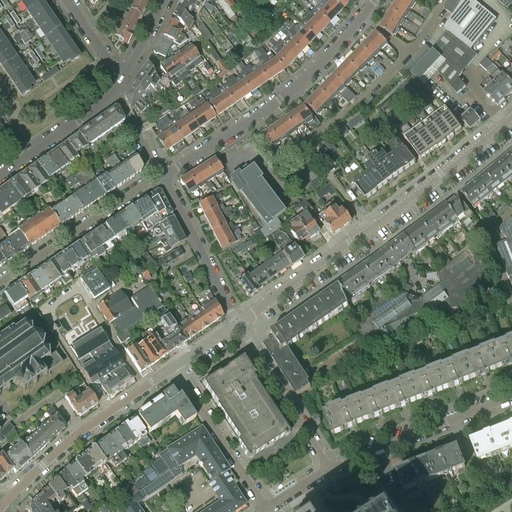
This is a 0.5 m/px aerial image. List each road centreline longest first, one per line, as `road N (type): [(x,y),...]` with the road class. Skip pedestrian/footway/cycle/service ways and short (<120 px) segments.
road 1 (residential): [(235,324),(511,117)]
road 2 (residential): [(162,175),(306,78),(375,0)]
road 3 (residential): [(1,507),(75,436),(174,366)]
road 4 (residential): [(330,469),(511,397)]
road 5 (residential): [(0,283),(162,175)]
road 6 (residential): [(330,469),(235,324)]
road 7 (residential): [(174,366),(266,510)]
road 8 (residential): [(235,324),(162,175)]
road 9 (unknown): [(57,327),(56,309),(83,296),(144,387)]
road 10 (residential): [(0,175),(121,80)]
